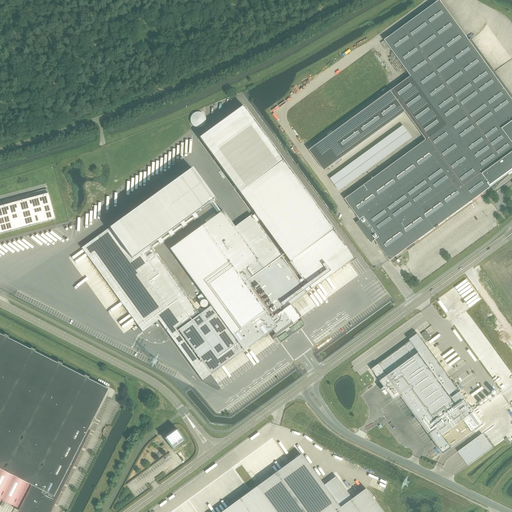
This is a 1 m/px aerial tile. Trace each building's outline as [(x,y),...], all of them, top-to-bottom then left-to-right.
[(390,261),(511,171),(511,99),(440,0),(385,40),(387,44),(443,121),(446,125),(345,199),(360,220),(364,217),(379,237),(375,240),(390,261)] [(223,211),(209,221),(203,225),(170,249),(211,306),(205,311),(204,311),(178,330),(200,360),(199,361),(176,329),(199,313),(150,246),(215,199),(192,168),(82,249),(143,332),(159,320),(203,380),(244,350),(244,351),(267,334),(272,330),(275,334),(284,328),(285,328),(287,327),(286,326),(292,322),(283,310),(285,308),(305,294),(307,292),(310,290),(349,262),(355,258),(284,161),(244,106),(200,138),(239,193),(307,286),(304,288),(274,247),(257,223),(256,223),(240,235),(237,230),(235,227),(223,211)] [(48,194),(47,188),(0,201),(0,234),(55,220),(54,215),(48,194)] [(0,334),(0,497),(29,511),(46,511),(109,389),(89,379),(90,377),(90,376),(90,375),(90,374),(89,374),(89,373),(88,373),(87,373),(86,373),(85,374),(84,377),(62,366),(63,363),(63,362),(63,361),(63,360),(62,360),(61,359),(60,359),(59,360),(58,360),(58,361),(57,363),(35,352),(36,350),(36,349),(37,349),(37,348),(36,348),(36,347),(36,346),(35,346),(34,346),(33,346),(32,346),(32,347),(31,347),(30,350),(8,338),(9,336),(10,336),(10,335),(10,334),(9,333),(8,333),(8,332),(7,332),(6,332),(5,333),(5,334),(3,336),(0,334)] [(417,336),(410,341),(378,365),(443,454),(475,430),(466,418),(474,412),(418,334),(416,335),(417,336)] [(178,430),(165,439),(172,449),(173,450),(174,449),(173,448),(183,440),(184,442),(186,441),(185,439),(185,440),(178,430)] [(458,452),(468,466),(493,448),(482,434),(458,452)] [(382,511),(365,489),(340,507),(301,454),(257,486),(256,487),(253,489),(251,490),(221,511),(382,511)]
